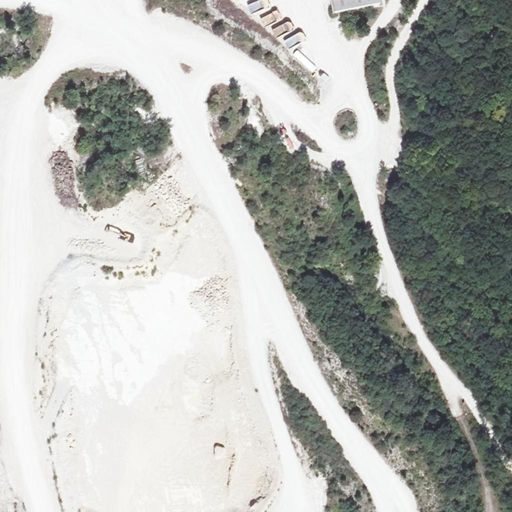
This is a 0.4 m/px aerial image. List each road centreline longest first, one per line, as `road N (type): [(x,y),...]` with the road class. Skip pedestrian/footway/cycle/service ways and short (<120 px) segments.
road 1 (track): [(181,33),(174,78),(189,131),(315,392),(394,511)]
road 2 (track): [(511,477),(468,395),(418,331),(381,246),(360,167)]
road 3 (track): [(360,167),(255,77),(181,33),(70,0)]
road 4 (track): [(360,167),(390,139),(388,68),(421,0)]
road 5 (track): [(452,374),(454,405),(489,511)]
